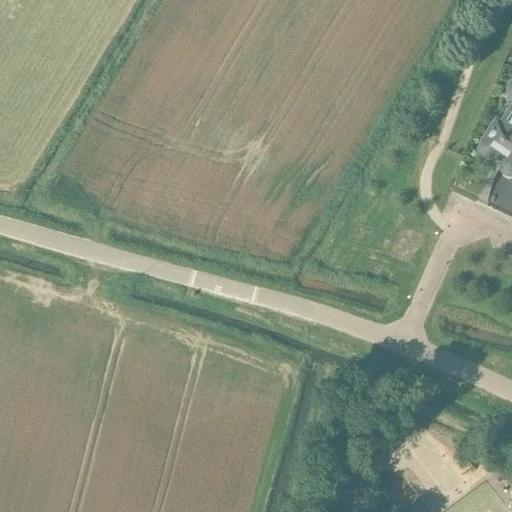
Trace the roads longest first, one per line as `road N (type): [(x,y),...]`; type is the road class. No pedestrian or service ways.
road 1 (residential): [(402,336),(197,280)]
road 2 (unclassified): [(197,280),(0,223)]
road 3 (residential): [(402,336),(455,215),(511,240)]
road 4 (residential): [(511,391),(402,336)]
